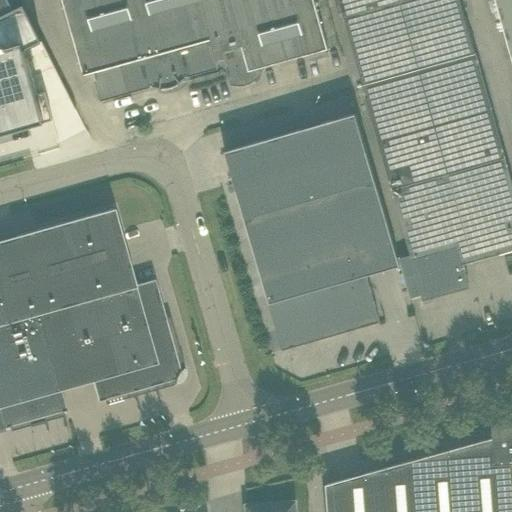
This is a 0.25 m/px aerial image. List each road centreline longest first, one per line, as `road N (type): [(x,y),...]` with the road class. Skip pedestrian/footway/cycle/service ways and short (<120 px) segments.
road 1 (unclassified): [(0,198),(133,156),(165,161),(180,185),(248,420)]
road 2 (secondary): [(248,420),(511,346)]
road 3 (secondary): [(15,484),(248,420)]
road 4 (unknown): [(159,160),(171,121),(185,112),(331,74)]
